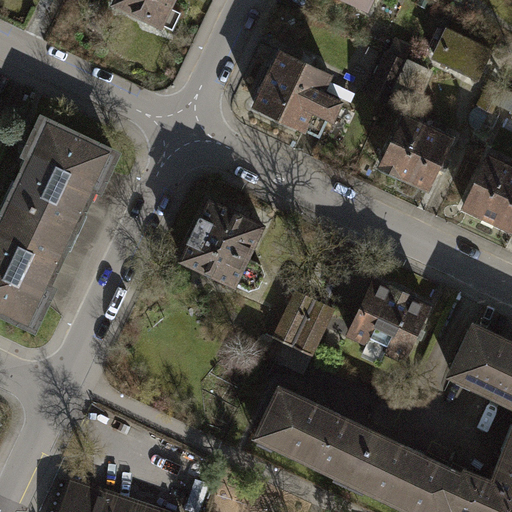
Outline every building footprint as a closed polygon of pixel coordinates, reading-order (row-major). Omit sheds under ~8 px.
[(117,0),(116,4),(161,25),(161,24),(173,30),(181,12),(169,7),(172,0),(117,0)] [(346,0),(368,10),(372,0),(346,0)] [(446,32),(433,59),(479,80),(492,54),(446,32)] [(281,51),(255,107),(319,137),(328,119),(333,121),(342,102),(323,93),(332,75),(281,51)] [(388,54),(371,92),(388,100),(392,90),(405,62),(388,54)] [(430,74),(405,62),(392,90),(416,102),(430,74)] [(511,111),(511,94),(500,89),(494,103),(511,111)] [(403,114),(379,167),(432,191),(457,138),(403,114)] [(33,155),(12,202),(74,231),(96,186),(100,188),(115,154),(44,121),(29,153),(33,155)] [(511,164),(486,153),(461,207),(511,230),(511,164)] [(0,310),(34,326),(52,289),(47,286),(74,231),(12,202),(0,226),(0,310)] [(262,226),(212,202),(186,258),(251,289),(259,285),(265,272),(263,265),(248,258),(262,226)] [(376,279),(350,333),(404,359),(430,305),(376,279)] [(298,293),(277,338),(293,346),(315,301),(298,293)] [(315,301),(293,346),(312,355),(334,310),(315,301)] [(511,343),(476,326),(453,374),(511,402),(511,440),(510,447),(511,447),(511,343)] [(293,346),(277,338),(269,356),(304,372),(312,355),(293,346)] [(375,434),(285,389),(263,434),(355,477),(375,434)] [(466,478),(375,434),(355,477),(427,511),(450,511),(451,509),(466,478)] [(466,478),(451,509),(457,511),(511,511),(511,447),(510,447),(495,484),(468,473),(466,478)] [(154,511),(69,483),(59,511),(154,511)]
